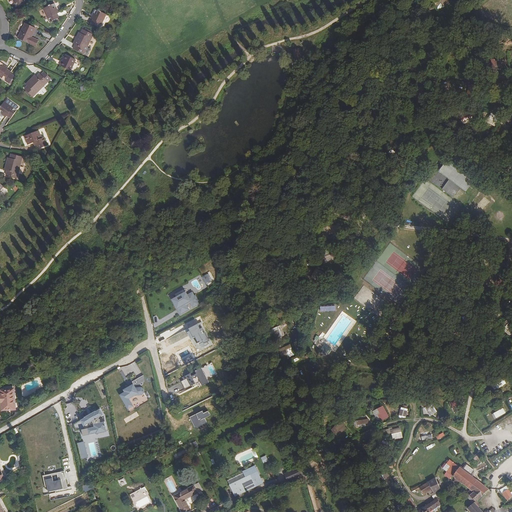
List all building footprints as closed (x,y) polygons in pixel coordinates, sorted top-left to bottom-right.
[(451,3),(448,0),(438,0),(434,3),(438,10),(451,3)] [(58,13),(54,4),(43,9),(50,22),(59,18),(57,14),(58,13)] [(105,15),(94,11),(91,20),(92,21),(90,25),(99,29),(105,15)] [(37,27),(26,21),(19,36),(36,45),(40,39),(33,35),(37,27)] [(72,49),(82,54),(86,48),(92,35),(91,34),(92,32),(86,30),(85,31),(83,30),(82,30),(79,34),(74,46),(72,49)] [(302,57),(300,48),(294,49),(295,58),(302,57)] [(76,61),(66,56),(63,62),(62,61),(60,66),(71,71),(76,61)] [(0,76),(9,83),(12,79),(15,76),(10,73),(11,72),(7,69),(8,68),(0,62),(0,76)] [(39,74),(36,77),(27,86),(24,89),(33,97),(47,83),(51,79),(44,72),(41,76),(39,74)] [(27,86),(36,77),(35,76),(25,84),(27,86)] [(4,102),(0,108),(0,113),(5,117),(6,118),(7,117),(11,119),(16,111),(17,109),(18,109),(19,108),(19,107),(17,106),(8,100),(9,100),(7,99),(6,99),(5,101),(6,101),(5,102),(4,102)] [(500,120),(490,114),(486,121),(495,127),(500,120)] [(24,137),(28,145),(34,143),(36,142),(37,145),(38,145),(40,149),(48,145),(45,138),(42,139),(38,131),(24,137)] [(6,175),(18,178),(23,158),(11,155),(10,159),(7,171),(6,175)] [(441,190),(453,197),(459,188),(447,180),(441,190)] [(202,276),(205,284),(212,282),(209,273),(202,276)] [(354,297),(372,312),(381,299),(364,285),(354,297)] [(176,298),(171,300),(180,315),(200,304),(193,292),(187,295),(184,289),(174,294),(176,298)] [(511,320),(508,317),(499,328),(511,338),(511,320)] [(286,336),(281,325),(273,328),(278,339),(286,336)] [(295,354),(291,343),(277,349),(282,360),(295,354)] [(333,349),(324,344),(321,349),(323,351),(328,354),(329,355),(332,350),(333,349)] [(200,368),(179,378),(184,389),(196,384),(198,387),(207,384),(200,368)] [(135,408),(132,399),(148,394),(142,376),(136,378),(135,374),(130,376),(129,372),(126,373),(127,379),(132,378),(134,386),(123,389),(124,393),(122,394),(127,410),(135,408)] [(496,389),(507,383),(503,378),(492,384),(496,389)] [(11,397),(10,389),(0,390),(0,395),(0,403),(1,403),(2,406),(1,407),(2,411),(12,410),(11,397)] [(430,416),(437,412),(432,403),(424,408),(430,416)] [(389,417),(383,406),(372,411),(378,423),(389,417)] [(406,418),(408,409),(401,407),(399,416),(406,418)] [(506,413),(503,408),(493,413),(496,418),(506,413)] [(94,439),(109,436),(104,411),(81,416),(84,430),(80,430),(83,443),(94,441),(94,439)] [(188,418),(194,429),(206,422),(204,418),(209,416),(206,411),(201,413),(200,411),(188,418)] [(339,420),(330,430),(337,436),(346,427),(339,420)] [(403,438),(400,427),(390,429),(393,440),(403,438)] [(259,460),(264,464),(268,459),(264,455),(259,460)] [(453,476),(460,467),(449,459),(443,468),(453,476)] [(466,464),(463,469),(472,476),(475,472),(466,464)] [(476,502),(480,507),(483,505),(478,500),(489,490),(472,476),(463,469),(460,467),(453,476),(473,492),(469,495),(474,500),(476,502)] [(258,478),(253,468),(246,472),(249,478),(234,486),(237,492),(241,491),(241,492),(253,486),(254,488),(263,483),(260,477),(258,478)] [(401,498),(382,469),(373,475),(392,504),(401,498)] [(297,475),(299,474),(297,470),(294,472),(293,470),(285,473),(287,479),(297,475)] [(65,471),(43,476),(47,492),(68,487),(65,471)] [(235,497),(254,488),(253,486),(241,492),(241,491),(237,492),(234,486),(249,478),(246,472),(228,481),(235,497)] [(124,478),(118,481),(121,486),(127,484),(124,478)] [(429,483),(432,490),(434,493),(441,490),(435,479),(429,483)] [(92,482),(83,486),(86,492),(94,488),(92,482)] [(432,490),(429,483),(420,488),(424,495),(432,490)] [(180,494),(174,497),(180,511),(184,511),(189,510),(184,499),(201,491),(197,484),(180,493),(180,494)] [(130,493),(133,502),(149,496),(146,487),(130,493)] [(511,494),(508,488),(502,492),(507,501),(511,495),(511,494)] [(418,511),(408,497),(406,499),(404,500),(413,511),(417,511),(418,511)] [(428,510),(429,511),(441,505),(437,499),(426,506),(428,510)] [(484,511),(480,507),(476,502),(474,503),(468,509),(471,511),(484,511)]
